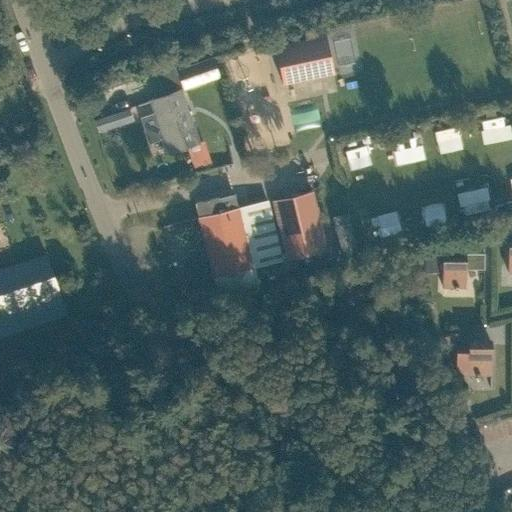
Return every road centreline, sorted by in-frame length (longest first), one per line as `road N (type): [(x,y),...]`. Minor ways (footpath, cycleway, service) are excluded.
road 1 (unclassified): [(370,511),(291,426),(177,337),(136,292),(43,66)]
road 2 (residential): [(43,66),(126,22),(210,0)]
